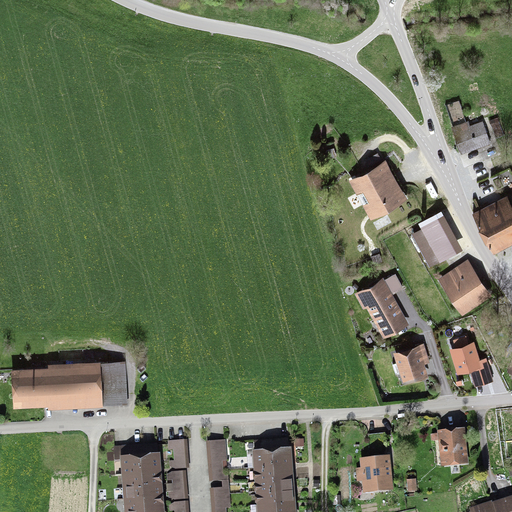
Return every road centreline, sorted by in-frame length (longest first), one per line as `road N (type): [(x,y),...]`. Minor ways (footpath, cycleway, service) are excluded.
road 1 (residential): [(511,397),(1,429)]
road 2 (unclassified): [(125,0),(339,55)]
road 3 (unclassified): [(443,159),(394,15)]
road 4 (unclassified): [(511,294),(463,213),(443,159)]
road 5 (unclassified): [(339,55),(443,159)]
